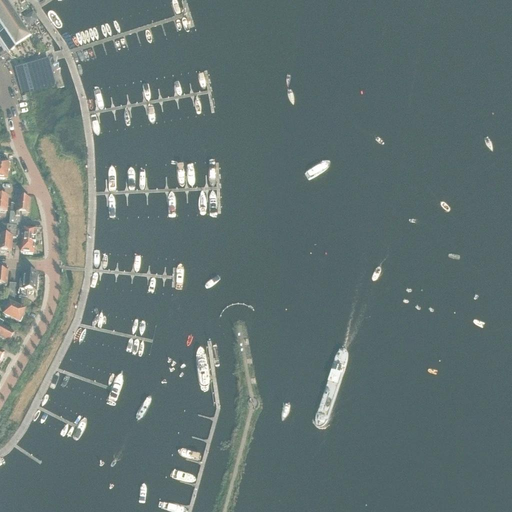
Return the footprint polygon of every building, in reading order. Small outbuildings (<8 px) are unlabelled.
[(0,0),(0,40),(8,52),(28,38),(16,21),(20,19),(17,15),(27,8),(21,0),(0,0)] [(21,95),(55,85),(55,84),(53,85),(51,77),(50,77),(47,64),(33,68),(15,73),(21,94),(20,94),(21,95)] [(3,165),(4,158),(3,158),(3,153),(0,152),(0,180),(3,181),(4,180),(6,180),(7,172),(8,172),(9,165),(3,165)] [(8,227),(16,227),(17,227),(19,227),(20,215),(28,215),(29,201),(17,200),(16,208),(15,208),(15,214),(9,214),(8,227)] [(16,227),(8,227),(6,226),(5,238),(0,237),(0,253),(3,254),(4,253),(10,254),(11,239),(15,240),(16,227)] [(27,228),(19,227),(17,227),(16,238),(22,239),(20,254),(27,254),(27,255),(32,256),(33,245),(34,245),(35,240),(34,240),(34,231),(27,231),(27,228)] [(35,283),(35,276),(23,274),(23,282),(19,282),(18,299),(26,300),(26,292),(34,293),(34,292),(35,292),(36,283),(35,283)] [(14,302),(15,285),(9,285),(7,301),(14,302)] [(20,323),(22,318),(21,318),(24,312),(4,303),(2,308),(6,311),(3,317),(4,318),(5,319),(8,320),(9,320),(18,324),(19,323),(20,323)] [(9,344),(11,341),(11,340),(13,335),(7,332),(8,331),(1,327),(3,324),(0,322),(0,342),(7,346),(8,345),(9,344)]
